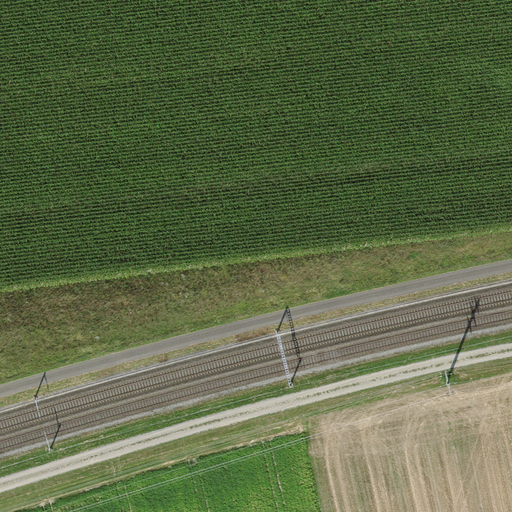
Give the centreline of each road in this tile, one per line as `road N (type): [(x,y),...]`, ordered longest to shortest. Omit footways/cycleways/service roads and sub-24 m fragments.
road 1 (track): [(511,349),(186,429),(0,486)]
road 2 (track): [(511,252),(339,287),(0,378)]
